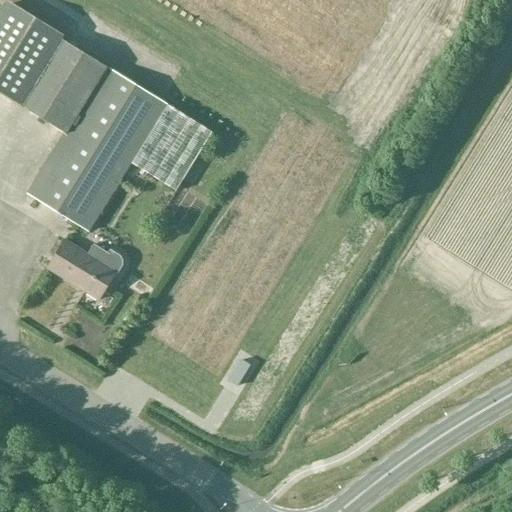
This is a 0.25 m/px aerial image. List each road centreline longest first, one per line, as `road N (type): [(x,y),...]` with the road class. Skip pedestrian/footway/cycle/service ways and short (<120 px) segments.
road 1 (unclassified): [(246,511),(220,488),(0,353)]
road 2 (secondary): [(340,511),(511,395)]
